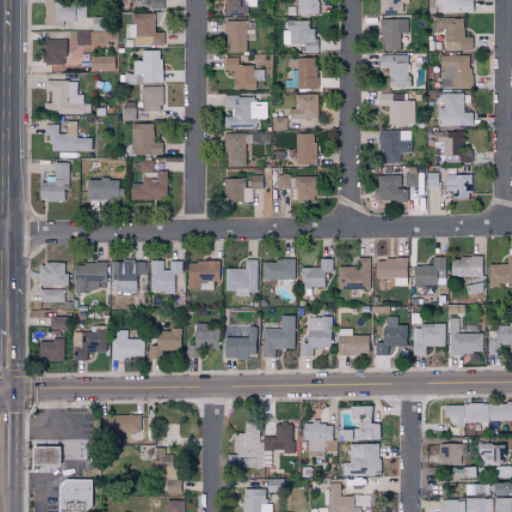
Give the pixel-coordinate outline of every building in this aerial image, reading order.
[(43,0),(45,21),(86,19),(85,0),(62,1),(61,0),(43,0)] [(162,8),(162,0),(133,0),(133,1),(141,1),(141,8),(162,8)] [(225,0),(225,15),(246,15),(246,0),(225,0)] [(316,0),(297,0),(297,9),(287,9),(287,15),(317,14),(316,0)] [(379,0),(380,15),(403,14),(403,3),(409,3),(408,0),(379,0)] [(440,0),(440,11),(473,13),(473,0),(440,0)] [(153,13),(131,13),(131,38),(147,38),(147,44),(162,45),(162,32),(153,32),(153,13)] [(464,37),(463,18),(434,18),(435,31),(444,30),(444,50),(472,50),(472,37),(464,37)] [(381,50),(400,50),(400,33),(407,33),(407,19),(381,19),(381,50)] [(283,44),(304,44),(304,51),(315,52),(316,29),(309,29),(310,21),(284,20),(283,44)] [(246,21),(225,21),(226,53),(247,52),(246,21)] [(116,31),(75,32),(76,45),(107,44),(107,40),(116,40),(116,31)] [(64,39),(43,40),(44,65),(64,64),(64,39)] [(161,82),(160,50),(140,50),(141,60),(132,61),(132,76),(140,76),(141,83),(161,82)] [(407,55),(379,55),(379,68),(388,68),(388,87),(412,86),(411,76),(407,76),(407,55)] [(468,56),(441,55),(440,87),(471,88),(471,67),(468,67),(468,56)] [(114,56),(90,56),(89,70),(114,71),(114,56)] [(238,58),(224,57),(224,70),(233,70),(233,89),(255,90),(255,79),(263,79),(263,70),(253,70),(253,66),(238,66),(238,58)] [(316,58),(297,58),(297,89),(316,89),(316,58)] [(285,88),(296,88),(296,71),(291,71),(291,80),(285,80),(285,88)] [(44,113),(91,114),(91,104),(82,103),(82,95),(76,95),(76,81),(45,80),(45,91),(50,91),(50,103),(44,102),(44,113)] [(161,86),(141,87),(141,111),(162,110),(161,86)] [(412,124),(412,101),(396,100),(396,93),(379,93),(378,106),(388,106),(387,124),(412,124)] [(463,94),(440,93),(440,106),(439,106),(438,126),(472,126),(472,113),(463,112),(463,94)] [(295,95),(295,108),(289,109),(289,120),(318,119),(317,94),(295,95)] [(223,96),(224,108),(232,108),(232,116),(223,116),(224,128),(256,128),(256,118),(267,117),(267,102),(255,102),(254,96),(223,96)] [(273,129),(285,129),(286,118),(273,117),(273,129)] [(47,150),(90,151),(91,138),(76,138),(76,121),(66,121),(66,134),(58,134),(58,124),(48,124),(47,150)] [(153,142),(153,123),(130,124),(131,155),(162,154),(162,142),(153,142)] [(410,130),(378,131),(378,146),(382,146),(382,163),(399,163),(399,153),(411,152),(410,130)] [(459,156),(459,162),(470,162),(470,152),(462,152),(462,132),(436,131),(434,155),(459,156)] [(225,133),(224,167),(244,167),(245,134),(225,133)] [(245,145),(257,145),(257,159),(267,159),(267,133),(246,133),(245,145)] [(314,133),(295,134),(295,165),(314,164),(314,133)] [(130,199),(166,200),(166,172),(152,172),(153,161),(139,160),(139,174),(142,174),(142,184),(130,184),(130,199)] [(69,163),(55,162),(55,177),(41,176),(41,200),(62,201),(63,184),(68,184),(69,163)] [(417,186),(417,167),(405,167),(405,187),(417,186)] [(426,186),(439,186),(438,173),(426,173),(426,186)] [(289,189),(290,175),(275,174),(274,188),(289,189)] [(471,175),(445,174),(445,196),(470,197),(471,175)] [(224,202),(252,202),(252,189),(261,189),(261,175),(250,176),(250,188),(244,188),(244,178),(223,179),(224,202)] [(400,175),(378,176),(378,201),(406,201),(406,189),(400,189),(400,175)] [(295,177),(295,201),(314,201),(314,176),(295,177)] [(86,179),(86,199),(121,199),(120,179),(86,179)] [(511,256),(507,256),(507,264),(488,265),(489,285),(511,284),(511,256)] [(413,286),(445,286),(445,257),(431,257),(432,266),(413,266),(413,286)] [(451,276),(482,277),(483,258),(451,257),(451,276)] [(338,266),(337,290),(369,290),(369,258),(356,258),(356,267),(338,266)] [(225,268),(224,290),(234,291),(234,296),(248,296),(248,290),(256,290),(257,260),(244,259),(244,269),(225,268)] [(332,259),(319,259),(319,268),(300,268),(301,288),(323,288),(322,272),(332,272),(332,259)] [(406,259),(375,259),(375,278),(393,277),(393,286),(407,285),(406,259)] [(150,293),(173,293),(173,274),(182,274),(182,261),(169,261),(169,269),(163,270),(162,260),(150,261),(150,293)] [(145,261),(112,261),(111,293),(144,293),(145,261)] [(219,262),(187,261),(187,289),(199,289),(199,281),(218,281),(219,262)] [(294,261),(262,261),(262,280),(294,280),(294,261)] [(68,285),(68,273),(64,273),(63,263),(38,263),(39,285),(68,285)] [(73,291),(98,292),(98,282),(105,282),(105,263),(74,263),(73,291)] [(64,290),(40,290),(40,302),(64,302),(64,290)] [(261,329),(261,357),(274,358),(275,349),(293,349),(294,316),(280,316),(280,329),(261,329)] [(49,328),(68,329),(68,317),(50,317),(49,328)] [(299,357),(313,357),(312,347),(331,347),(331,317),(306,318),(306,344),(298,344),(299,357)] [(374,356),(387,355),(387,347),(406,346),(406,326),(396,326),(396,317),(385,317),(385,328),(381,328),(381,342),(374,342),(374,356)] [(482,354),(482,334),(458,333),(458,319),(450,318),(449,353),(482,354)] [(187,345),(187,358),(202,358),(202,350),(218,350),(218,328),(208,328),(208,323),(194,324),(194,345),(187,345)] [(444,324),(420,324),(420,328),(412,328),(413,356),(426,356),(425,347),(445,347),(444,324)] [(488,352),(511,352),(511,324),(496,324),(495,341),(488,341),(488,352)] [(73,332),(73,360),(86,361),(86,352),(105,352),(105,326),(95,326),(95,332),(73,332)] [(247,337),(223,338),(224,357),(256,356),(256,327),(247,327),(247,337)] [(148,346),(149,359),(163,358),(163,350),(180,350),(180,329),(157,330),(157,346),(148,346)] [(337,355),(367,355),(367,335),(351,335),(351,329),(336,329),(337,355)] [(113,358),(145,358),(144,339),(127,339),(127,330),(112,330),(113,358)] [(62,361),(62,341),(38,340),(38,360),(62,361)] [(511,421),(511,404),(443,404),(443,418),(452,418),(452,427),(465,427),(465,421),(511,421)] [(370,407),(349,407),(349,418),(357,418),(357,430),(336,430),(337,440),(379,440),(378,423),(370,423),(370,407)] [(100,415),(101,432),(139,432),(139,415),(100,415)] [(261,421),(245,421),(245,434),(233,434),(233,452),(237,452),(237,468),(260,468),(261,421)] [(334,452),(334,441),(330,441),(331,423),(302,423),(302,441),(307,441),(307,451),(334,452)] [(263,437),(263,450),(283,450),(283,454),(292,453),(291,424),(275,424),(275,437),(263,437)] [(349,463),(342,463),(342,476),(379,475),(378,444),(348,444),(349,463)] [(459,444),(438,445),(438,465),(460,464),(459,444)] [(506,464),(505,444),(479,444),(479,464),(506,464)] [(30,466),(57,466),(57,447),(31,447),(30,466)] [(177,494),(179,456),(164,455),(164,449),(155,448),(153,493),(177,494)] [(451,468),(451,478),(477,478),(477,468),(451,468)] [(89,511),(91,480),(58,480),(57,511),(77,511),(89,511)] [(326,511),(353,511),(354,496),(340,496),(340,483),(328,483),(326,511)] [(511,483),(492,484),(492,497),(511,496),(511,483)] [(465,498),(465,511),(491,511),(492,497),(489,497),(489,485),(472,484),(471,498),(465,498)] [(270,511),(270,504),(265,504),(265,489),(242,490),(242,511),(270,511)] [(370,511),(371,491),(362,491),(361,511),(370,511)] [(511,511),(511,498),(494,499),(494,511),(511,511)] [(439,511),(464,511),(464,501),(440,500),(439,511)] [(182,511),(182,501),(164,501),(163,511),(182,511)]
